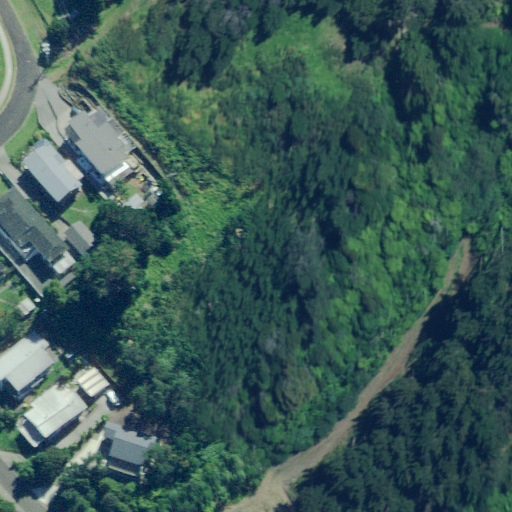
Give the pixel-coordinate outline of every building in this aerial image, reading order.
[(113,138),(120,131),(111,121),(97,133),(85,120),(66,138),(113,191),(134,172),(118,154),(123,150),(113,138)] [(57,158),(49,149),(23,172),(58,211),(81,191),(54,160),(57,158)] [(49,232),(13,192),(0,203),(0,230),(22,255),(30,248),(51,272),(74,252),(87,267),(103,252),(78,223),(59,240),(51,231),(49,232)] [(47,353),(32,336),(0,364),(0,391),(6,386),(18,400),(53,370),(42,357),(47,353)] [(108,389),(93,372),(77,386),(91,403),(108,389)] [(65,405),(52,391),(30,411),(35,415),(16,431),(38,455),(85,413),(73,399),(65,405)]
